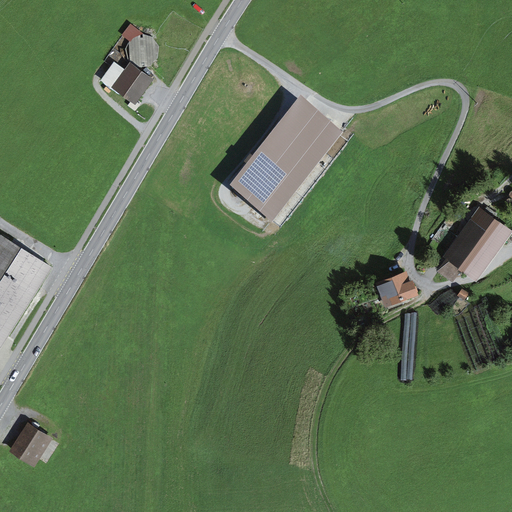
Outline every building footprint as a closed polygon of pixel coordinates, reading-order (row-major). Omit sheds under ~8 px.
[(137,67),(151,66),(158,58),(159,47),(153,37),(143,34),(131,24),(121,35),(129,41),(126,49),(128,60),(137,67)] [(114,62),(101,81),(135,105),(154,80),(130,63),(125,70),(114,62)] [(302,103),(231,193),(270,224),(341,134),(302,103)] [(507,227),(481,207),(443,256),(446,258),(438,269),(452,280),(461,269),(470,276),(471,275),(482,283),(490,273),(478,265),(507,227)] [(0,244),(0,326),(1,327),(43,258),(6,235),(0,244)] [(376,282),(384,306),(417,294),(412,280),(410,281),(407,271),(376,282)] [(461,288),(457,295),(465,300),(469,293),(461,288)] [(33,421),(19,445),(39,457),(53,433),(33,421)]
